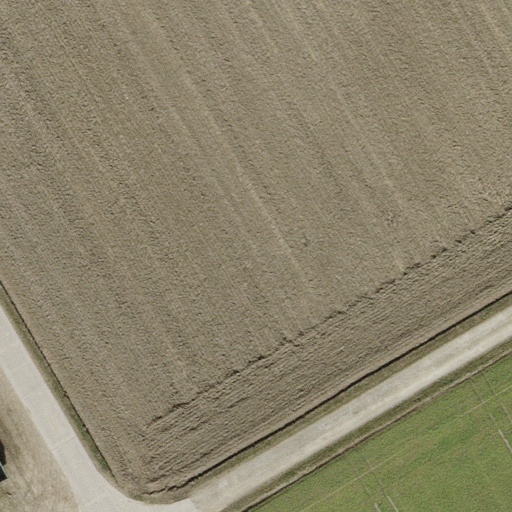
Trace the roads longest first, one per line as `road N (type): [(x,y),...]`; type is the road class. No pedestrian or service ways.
road 1 (track): [(190,511),(511,321)]
road 2 (unclassified): [(0,329),(106,511)]
